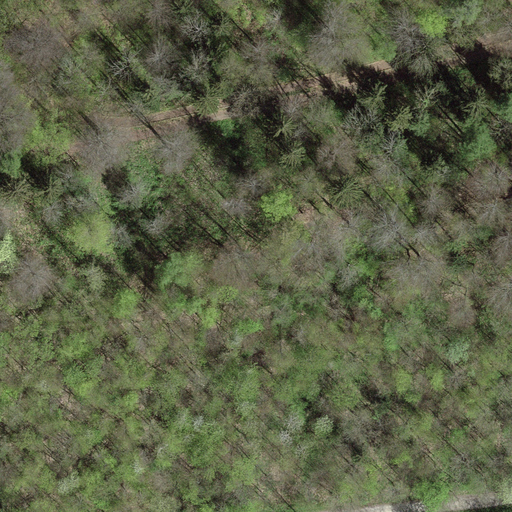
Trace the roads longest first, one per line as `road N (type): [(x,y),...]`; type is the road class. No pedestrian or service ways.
road 1 (track): [(511,47),(280,107),(119,139),(0,150)]
road 2 (track): [(368,511),(511,496)]
